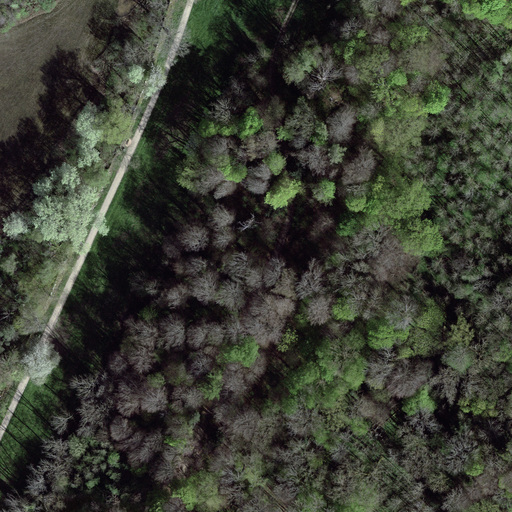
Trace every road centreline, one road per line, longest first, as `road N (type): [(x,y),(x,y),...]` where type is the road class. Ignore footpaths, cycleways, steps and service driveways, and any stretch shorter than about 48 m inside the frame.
road 1 (track): [(171,511),(199,409),(308,162),(290,24),(299,0)]
road 2 (track): [(0,435),(192,0)]
